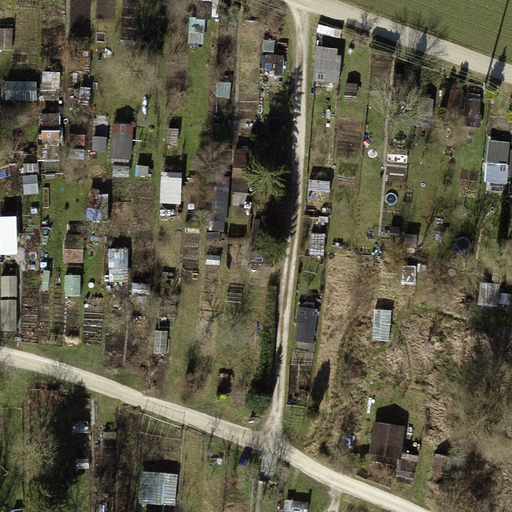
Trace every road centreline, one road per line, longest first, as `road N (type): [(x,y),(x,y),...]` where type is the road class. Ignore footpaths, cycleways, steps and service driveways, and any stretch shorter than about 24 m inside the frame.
road 1 (track): [(302,2),(273,443)]
road 2 (track): [(413,511),(273,443),(0,357)]
road 3 (track): [(511,76),(297,0)]
